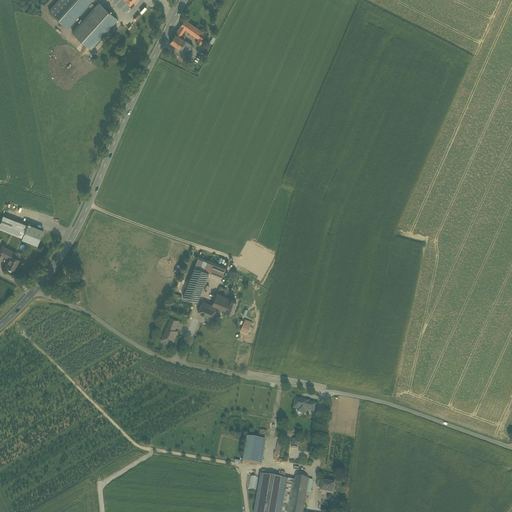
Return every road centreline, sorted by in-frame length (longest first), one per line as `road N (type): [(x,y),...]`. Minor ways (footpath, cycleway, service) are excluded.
road 1 (unclassified): [(511,448),(385,402),(173,362),(35,289)]
road 2 (secondary): [(35,289),(77,227),(183,0)]
